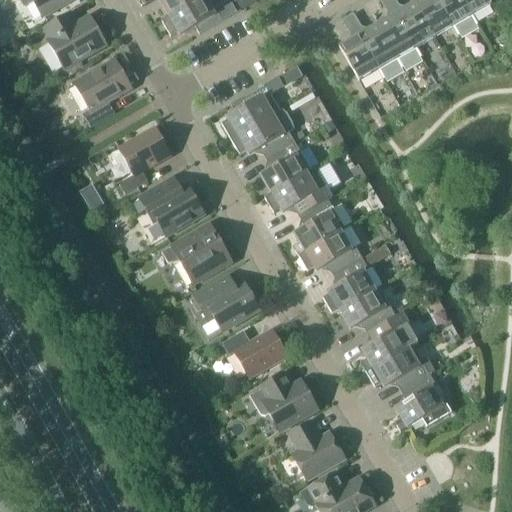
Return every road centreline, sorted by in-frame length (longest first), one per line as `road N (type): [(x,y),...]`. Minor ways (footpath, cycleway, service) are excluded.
road 1 (residential): [(409,511),(168,98)]
road 2 (primary): [(101,511),(0,335)]
road 3 (residential): [(168,98),(337,0)]
road 4 (primary): [(0,398),(59,511)]
